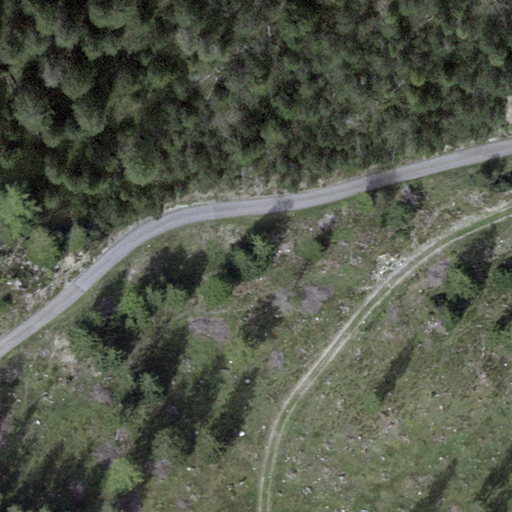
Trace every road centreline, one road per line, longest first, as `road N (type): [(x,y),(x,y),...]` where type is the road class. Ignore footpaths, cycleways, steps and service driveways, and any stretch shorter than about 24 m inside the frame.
road 1 (track): [(511,150),(146,227),(0,345)]
road 2 (track): [(267,511),(269,473),(304,392),(385,286),(446,238),(511,211)]
